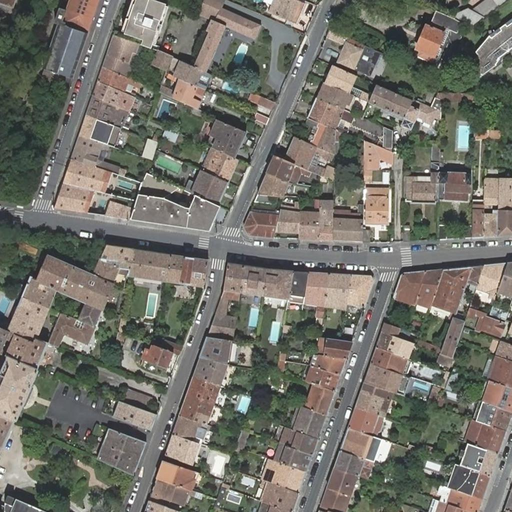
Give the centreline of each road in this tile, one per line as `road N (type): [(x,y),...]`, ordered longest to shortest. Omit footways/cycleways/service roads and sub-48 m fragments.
road 1 (residential): [(223,247),(132,511)]
road 2 (residential): [(331,0),(223,247)]
road 3 (residential): [(306,511),(390,259)]
road 4 (residential): [(114,0),(42,219)]
road 5 (tertiary): [(42,219),(223,247)]
road 6 (tertiary): [(223,247),(390,259)]
road 7 (tertiary): [(390,259),(511,251)]
